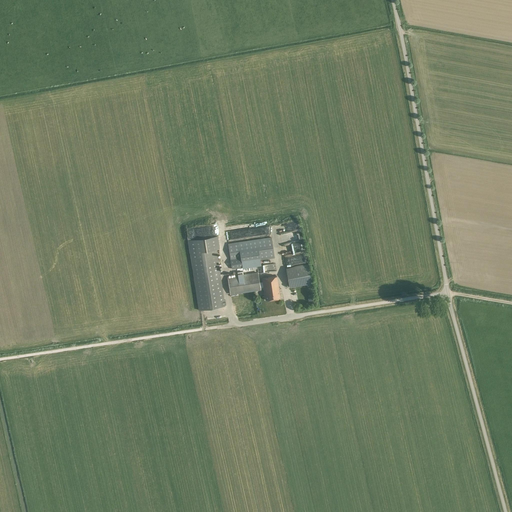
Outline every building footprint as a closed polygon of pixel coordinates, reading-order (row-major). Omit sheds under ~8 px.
[(217,236),(188,240),(190,253),(216,250),(219,249),(217,236)] [(275,258),(272,237),(228,243),(232,269),(242,268),(242,269),(261,266),(260,260),(275,258)] [(216,250),(190,253),(192,266),(198,305),(199,310),(225,306),(224,301),(218,262),(216,250)] [(311,284),(308,265),(286,268),(289,287),(311,284)] [(238,275),(228,277),(230,295),(260,290),(257,272),(243,274),(243,271),(237,272),(238,275)] [(280,298),(277,276),(262,278),(265,300),(280,298)]
